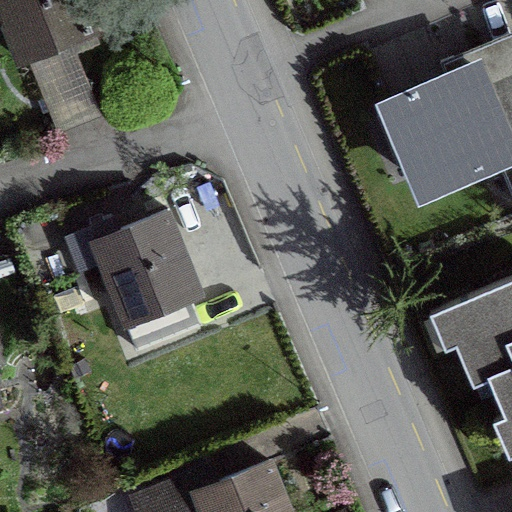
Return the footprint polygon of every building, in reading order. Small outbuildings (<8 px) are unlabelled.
[(0,0),(0,25),(2,25),(17,63),(91,34),(77,0),(0,0)] [(511,115),(484,47),(374,92),(416,195),(511,155),(511,115)] [(78,271),(99,263),(123,325),(196,295),(164,214),(114,234),(109,222),(65,240),(78,271)] [(511,277),(438,308),(439,310),(470,384),(486,378),(511,438),(511,277)] [(81,370),(93,399),(141,380),(130,350),(81,370)] [(170,493),(137,506),(139,511),(284,511),(265,463),(196,491),(190,478),(168,487),(170,493)]
